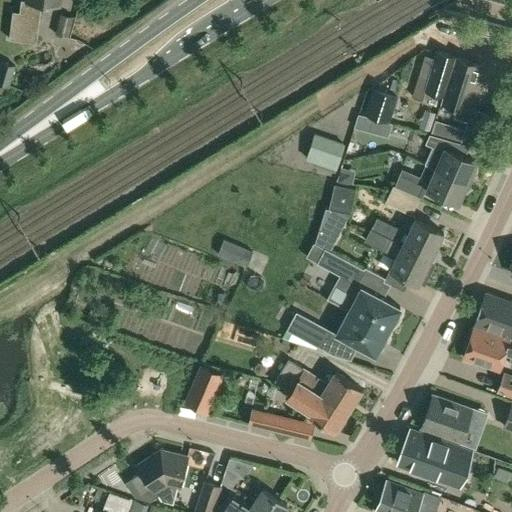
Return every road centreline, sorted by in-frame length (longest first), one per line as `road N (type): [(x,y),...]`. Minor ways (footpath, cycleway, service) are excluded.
road 1 (residential): [(0,502),(126,416),(184,424),(355,478)]
road 2 (residential): [(355,478),(511,194)]
road 3 (primary): [(0,157),(267,0)]
road 4 (primary): [(196,0),(96,68),(0,149)]
